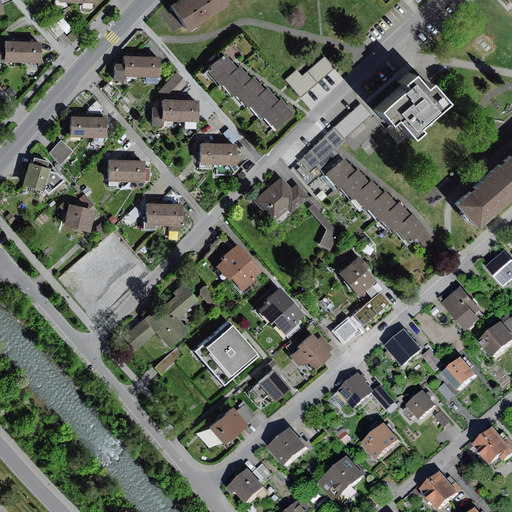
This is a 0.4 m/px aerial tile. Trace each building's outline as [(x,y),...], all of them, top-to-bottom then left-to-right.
[(178,0),(169,6),(185,30),(223,5),(221,2),(219,0),(178,0)] [(54,20),(47,26),(58,38),(64,32),(54,20)] [(76,28),(68,36),(72,41),(81,32),(76,28)] [(5,31),(0,36),(0,42),(0,43),(9,36),(5,31)] [(5,62),(25,63),(26,42),(6,42),(6,48),(5,62)] [(43,43),(26,42),(25,63),(42,64),(43,43)] [(120,74),(134,75),(135,55),(117,54),(117,61),(109,60),(108,79),(120,80),(120,74)] [(220,54),(202,70),(216,85),(218,83),(234,69),(220,54)] [(153,55),(135,55),(134,75),(142,75),(153,75),(153,55)] [(299,97),(332,67),(322,55),(299,75),(294,69),(283,79),(299,97)] [(166,61),(162,65),(171,73),(175,69),(166,61)] [(236,67),(234,69),(218,83),(230,96),(232,94),(248,80),(236,67)] [(174,71),(166,80),(173,86),(181,77),(174,71)] [(411,126),(441,101),(425,83),(420,87),(408,73),(396,83),(400,88),(374,109),(385,123),(391,119),(406,138),(415,131),(411,126)] [(251,78),(248,80),(232,94),(244,107),(246,105),(262,91),(251,78)] [(173,86),(166,80),(156,90),(162,95),(165,92),(166,93),(173,86)] [(106,82),(100,87),(110,98),(115,93),(106,82)] [(265,89),(262,91),(246,105),(258,118),(259,117),(276,102),(265,89)] [(162,118),(173,119),(174,98),(157,97),(156,106),(156,118),(162,118)] [(192,98),(174,98),(173,119),(181,119),(191,119),(192,98)] [(83,108),(83,115),(100,115),(100,107),(94,100),(83,108)] [(278,100),(276,102),(259,117),(272,131),(293,112),(286,105),(284,107),(278,100)] [(358,103),(331,127),(341,138),(368,115),(358,103)] [(156,118),(156,106),(149,106),(148,125),(161,126),(162,118),(156,118)] [(64,135),(83,136),(83,115),(65,115),(64,135)] [(100,115),(83,115),(83,136),(90,136),(99,136),(100,115)] [(191,127),(191,119),(181,119),(181,127),(191,127)] [(361,123),(347,134),(351,139),(364,127),(361,123)] [(331,127),(298,160),(307,170),(314,164),(331,149),(342,139),(341,138),(331,127)] [(99,136),(90,136),(88,144),(97,147),(99,136)] [(58,165),(71,150),(58,139),(47,152),(58,165)] [(194,141),(193,162),(211,163),(212,141),(194,141)] [(230,142),(212,141),(211,163),(216,163),(229,163),(230,142)] [(321,172),(338,156),(331,149),(314,164),(321,172)] [(509,196),(511,193),(511,150),(507,155),(488,173),(509,196)] [(30,156),(28,162),(42,166),(44,160),(30,156)] [(334,184),(350,169),(338,156),(321,172),(323,174),(333,185),(334,184)] [(482,156),(471,166),(474,170),(486,160),(482,156)] [(102,179),(119,179),(120,159),(103,158),(102,179)] [(138,159),(120,159),(119,179),(128,179),(137,180),(138,167),(138,159)] [(44,168),(44,167),(42,166),(28,162),(23,161),(17,183),(38,189),(44,168)] [(229,163),(216,163),(216,174),(231,175),(235,170),(229,163)] [(147,167),(138,167),(137,180),(147,180),(147,167)] [(352,167),(350,169),(334,184),(342,191),(347,197),(349,195),(364,180),(352,167)] [(51,171),(44,168),(38,189),(42,191),(57,178),(51,171)] [(472,230),(509,196),(488,173),(470,189),(451,207),(472,230)] [(288,187),(277,176),(250,200),(270,222),(284,209),(288,212),(306,196),(293,182),(288,187)] [(361,206),(378,190),(366,178),(364,180),(349,195),(360,207),(361,206)] [(85,186),(80,190),(85,195),(89,192),(85,186)] [(380,188),(378,190),(361,206),(373,219),(376,216),(392,201),(380,188)] [(321,207),(310,194),(305,199),(309,203),(304,207),(323,229),(316,245),(328,250),(336,233),(317,211),(321,207)] [(140,201),(139,223),(152,223),(156,224),(157,198),(152,197),(151,202),(140,201)] [(162,198),(157,198),(156,224),(165,224),(173,224),(174,211),(174,203),(162,202),(162,198)] [(394,200),(392,201),(376,216),(388,229),(390,227),(406,213),(394,200)] [(84,230),(89,207),(63,201),(61,210),(58,224),(84,230)] [(133,207),(126,213),(132,219),(139,213),(133,207)] [(173,224),(165,224),(165,230),(175,231),(185,221),(185,213),(182,211),(174,211),(173,224)] [(8,212),(3,216),(8,222),(13,218),(8,212)] [(390,227),(402,241),(411,233),(420,226),(408,212),(406,213),(390,227)] [(111,215),(106,219),(111,224),(115,220),(111,215)] [(100,221),(91,228),(98,237),(107,230),(100,221)] [(431,240),(420,226),(411,233),(423,247),(431,240)] [(238,249),(232,242),(215,257),(217,259),(211,265),(217,272),(225,265),(223,263),(238,249)] [(346,245),(337,252),(342,258),(351,250),(346,245)] [(115,261),(116,255),(90,249),(84,277),(110,283),(115,261)] [(248,259),(238,249),(223,263),(225,265),(217,272),(221,277),(225,274),(228,277),(248,259)] [(117,252),(116,255),(115,261),(125,263),(127,254),(117,252)] [(486,268),(503,286),(511,277),(511,260),(503,252),(486,268)] [(360,257),(339,274),(359,297),(366,292),(373,286),(377,282),(367,270),(369,268),(360,257)] [(248,259),(228,277),(238,289),(251,277),(249,275),(256,269),(248,259)] [(152,333),(164,346),(184,329),(174,317),(195,299),(180,283),(170,291),(172,294),(161,303),(158,300),(138,317),(140,319),(152,333)] [(220,302),(204,283),(198,288),(197,293),(205,303),(206,302),(211,308),(220,302)] [(266,320),(287,300),(274,286),(257,301),(259,303),(253,308),(264,322),(266,320)] [(373,286),(366,292),(372,300),(380,294),(373,286)] [(465,332),(483,316),(478,310),(480,309),(460,286),(440,303),(465,332)] [(362,326),(363,327),(390,304),(380,293),(380,294),(372,300),(354,316),(362,326)] [(292,319),(299,312),(287,300),(266,320),(279,334),(294,320),(292,319)] [(436,307),(430,312),(433,316),(439,312),(436,307)] [(362,326),(354,316),(348,319),(357,330),(362,326)] [(511,316),(503,324),(511,334),(511,316)] [(347,318),(332,331),(343,345),(359,332),(357,330),(348,319),(347,318)] [(152,333),(140,319),(120,336),(132,350),(152,333)] [(227,322),(192,352),(222,386),(256,356),(241,338),(227,322)] [(493,358),(511,342),(511,334),(503,324),(503,323),(480,341),(493,358)] [(383,346),(401,366),(421,349),(403,329),(383,346)] [(309,369),(326,354),(325,352),(313,338),(307,332),(293,344),(295,346),(286,354),(294,364),(303,361),(309,369)] [(318,333),(313,338),(325,352),(331,347),(318,333)] [(177,346),(152,367),(156,371),(159,375),(183,354),(177,346)] [(435,370),(442,363),(430,349),(422,356),(435,370)] [(271,359),(266,363),(269,367),(275,363),(271,359)] [(459,392),(477,376),(463,360),(445,375),(459,392)] [(265,394),(270,400),(285,386),(278,378),(269,368),(254,381),(255,383),(265,394)] [(348,403),(352,408),(372,391),(365,383),(367,380),(362,374),(360,376),(357,373),(337,391),(338,392),(348,403)] [(265,394),(255,383),(250,387),(260,398),(265,394)] [(444,383),(438,389),(448,401),(454,396),(444,383)] [(381,386),(373,393),(387,409),(395,402),(381,386)] [(348,403),(338,392),(328,401),(334,408),(339,404),(342,408),(348,403)] [(424,392),(407,406),(408,408),(404,411),(412,420),(415,418),(419,421),(436,406),(424,392)] [(252,413),(243,402),(237,407),(247,418),(252,413)] [(399,406),(395,402),(387,409),(391,414),(399,406)] [(205,425),(220,442),(242,422),(232,411),(227,406),(205,425)] [(247,418),(237,407),(232,411),(242,422),(247,418)] [(435,417),(444,428),(451,422),(441,412),(435,417)] [(341,424),(333,431),(339,438),(344,433),(347,432),(341,424)] [(361,443),(376,459),(398,440),(384,424),(361,443)] [(492,427),(471,444),(488,464),(498,456),(502,461),(511,452),(511,450),(511,448),(504,440),(507,437),(503,432),(499,435),(492,427)] [(267,447),(284,466),(306,447),(289,428),(267,447)] [(349,438),(344,433),(339,438),(344,443),(349,438)] [(329,496),(334,501),(363,475),(347,457),(318,483),(329,496)] [(262,464),(251,473),(260,484),(272,474),(262,464)] [(235,492),(244,503),(263,487),(260,484),(251,473),(247,469),(225,488),(231,495),(235,492)] [(422,492),(437,509),(457,492),(451,486),(456,482),(450,476),(446,480),(439,472),(419,489),(422,492)] [(461,488),(456,482),(451,486),(457,492),(461,488)] [(329,496),(318,483),(303,496),(314,509),(329,496)] [(422,492),(419,489),(418,487),(412,492),(416,497),(422,492)] [(310,511),(314,509),(303,496),(297,502),(306,511),(310,511)] [(306,511),(297,502),(285,511),(306,511)]
